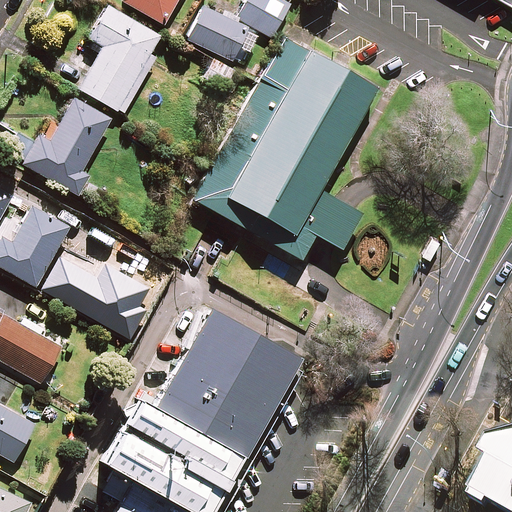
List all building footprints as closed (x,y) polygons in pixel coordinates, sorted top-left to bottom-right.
[(174,0),(114,0),(160,26),(174,0)] [(287,9),(270,0),(243,0),(233,18),(270,39),(287,9)] [(164,40),(105,6),(85,40),(98,48),(75,89),(121,115),(164,40)] [(244,32),(201,7),(183,39),(226,63),(244,32)] [(376,73),(314,39),(226,193),(288,228),(376,73)] [(240,77),(211,61),(202,78),(230,94),(240,77)] [(106,119),(71,99),(47,141),(36,135),(18,165),(74,197),(86,177),(76,171),(106,119)] [(67,229),(28,207),(8,242),(0,237),(0,268),(33,288),(67,229)] [(431,235),(421,254),(429,258),(439,240),(431,235)] [(131,251),(104,236),(89,262),(116,277),(131,251)] [(147,396),(234,444),(292,343),(205,294),(147,396)] [(0,313),(0,363),(38,386),(60,347),(0,313)] [(126,471),(197,510),(234,444),(147,396),(137,390),(99,455),(126,471)] [(0,409),(0,458),(9,464),(30,427),(0,409)] [(511,511),(511,432),(489,438),(480,454),(489,459),(471,492),(506,511),(511,511)] [(102,511),(195,511),(197,510),(126,471),(102,511)] [(0,511),(24,511),(31,502),(0,484),(0,511)]
